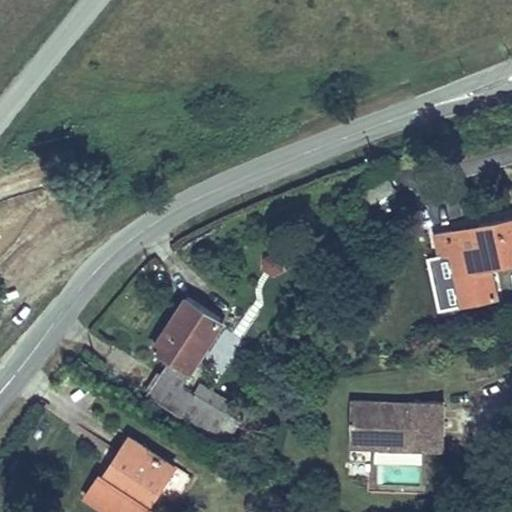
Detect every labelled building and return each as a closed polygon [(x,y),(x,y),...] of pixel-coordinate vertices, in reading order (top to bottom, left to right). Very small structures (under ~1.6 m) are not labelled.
[(390,186),(368,198),(375,211),(397,200),(390,186)] [(511,227),(433,245),(437,264),(453,261),(465,314),(502,306),(495,275),(511,271),(511,227)] [(265,273),(282,273),(282,255),(265,255),(265,273)] [(453,261),(437,264),(448,318),(465,314),(453,261)] [(233,421),(190,394),(196,384),(229,329),(192,305),(160,357),(178,368),(156,404),(184,424),(189,422),(220,441),(233,421)] [(239,412),(196,384),(190,394),(233,421),(239,412)] [(390,408),(355,407),(354,439),(373,440),(373,455),(447,456),(447,409),(413,408),(413,415),(396,414),(390,408)] [(373,455),(373,440),(354,439),(354,454),(373,455)] [(127,474),(131,476),(144,457),(131,448),(118,468),(127,474)] [(159,511),(180,482),(144,457),(131,476),(127,474),(101,511),(159,511)]
